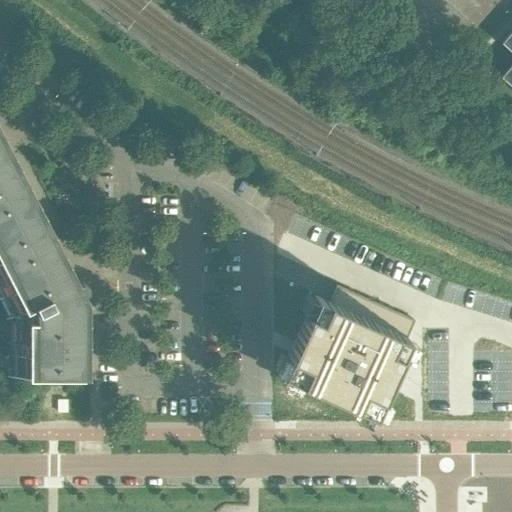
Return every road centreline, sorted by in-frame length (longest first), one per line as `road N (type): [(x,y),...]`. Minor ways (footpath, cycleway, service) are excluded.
road 1 (residential): [(445,466),(0,465)]
road 2 (residential): [(129,167),(0,72)]
